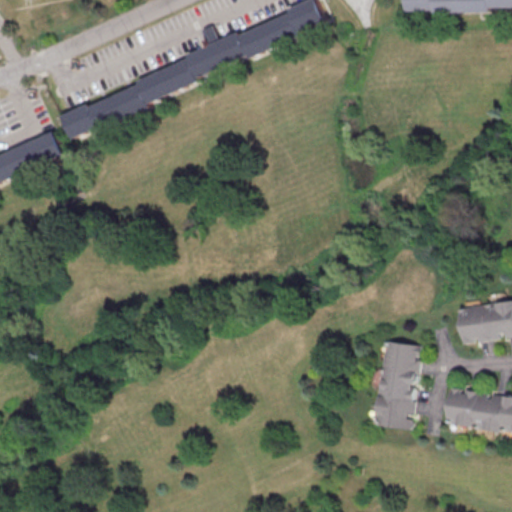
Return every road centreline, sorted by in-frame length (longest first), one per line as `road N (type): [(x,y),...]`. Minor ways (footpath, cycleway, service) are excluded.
road 1 (residential): [(0,80),(186,0)]
road 2 (residential): [(435,434),(445,369),(511,363)]
